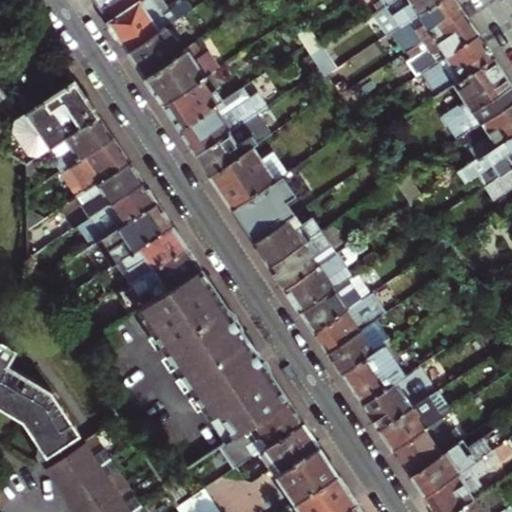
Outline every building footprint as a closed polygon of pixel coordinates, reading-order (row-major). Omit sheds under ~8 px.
[(94,0),(101,10),(116,0),(94,0)] [(163,0),(116,0),(101,10),(118,36),(129,52),(167,27),(195,8),(189,0),(168,0),(165,3),(163,0)] [(418,16),(442,0),(395,0),(382,9),(373,15),(387,36),(392,33),(396,30),(411,21),(418,16)] [(375,0),(382,9),(395,0),(375,0)] [(407,52),(465,15),(459,6),(455,0),(442,0),(418,16),(421,21),(414,26),(411,21),(396,30),(392,33),(405,54),(407,52)] [(422,74),(479,36),(473,27),(465,15),(407,52),(412,59),(408,61),(418,76),(422,74)] [(297,34),(311,55),(324,47),(332,42),(326,34),(318,39),(309,26),(297,34)] [(167,27),(129,52),(138,65),(146,77),(183,51),(167,27)] [(437,96),(494,59),(488,50),(479,36),(422,74),(437,96)] [(183,51),(146,77),(156,92),(164,104),(201,79),(220,66),(210,52),(204,56),(195,43),(183,51)] [(459,139),(511,104),(511,85),(511,84),(494,59),(437,96),(433,99),(459,139)] [(201,79),(164,104),(173,118),(180,129),(222,101),(215,90),(211,93),(201,79)] [(75,81),(6,127),(5,128),(9,131),(0,146),(0,149),(27,166),(27,165),(30,163),(52,150),(101,119),(91,104),(75,81)] [(222,101),(180,129),(189,142),(197,154),(257,114),(269,106),(259,92),(251,97),(244,87),(222,101)] [(498,146),(511,137),(511,104),(459,139),(464,147),(469,144),(473,151),(492,138),(498,146)] [(257,114),(197,154),(204,166),(211,175),(254,146),(271,134),(257,114)] [(108,130),(101,119),(52,150),(62,163),(57,166),(61,172),(114,139),(108,130)] [(0,123),(0,146),(9,131),(5,128),(6,127),(0,123)] [(486,187),(511,169),(511,137),(498,146),(458,173),(466,184),(479,175),(486,187)] [(122,150),(114,139),(61,172),(54,176),(70,202),(129,162),(122,150)] [(254,146),(211,175),(223,194),(233,208),(284,175),(288,172),(274,151),(263,159),(254,146)] [(137,173),(129,162),(70,202),(60,209),(74,229),(78,227),(143,183),(137,173)] [(42,183),(30,163),(27,165),(27,166),(28,192),(42,183)] [(511,169),(486,187),(494,199),(511,187),(511,169)] [(284,175),(233,208),(245,226),(255,241),(294,215),(305,207),(284,175)] [(150,192),(143,183),(78,227),(91,247),(97,243),(157,203),(150,192)] [(165,214),(157,203),(97,243),(112,266),(117,263),(172,226),(165,214)] [(294,215),(255,241),(264,255),(270,264),(322,230),(313,218),(302,226),(294,215)] [(179,236),(172,226),(117,263),(130,284),(186,247),(179,236)] [(322,230),(270,264),(279,277),(286,288),(337,253),(322,230)] [(337,253),(286,288),(293,298),(301,311),(353,275),(346,265),(354,259),(356,251),(351,243),(337,253)] [(193,257),(186,247),(130,284),(116,294),(129,314),(137,309),(200,267),(193,257)] [(33,256),(29,259),(30,274),(30,283),(32,286),(47,276),(33,256)] [(273,376),(200,267),(137,309),(226,442),(289,400),(273,376)] [(353,275),(301,311),(308,321),(315,332),(372,293),(359,271),(353,275)] [(372,293),(315,332),(323,344),(329,352),(382,316),(389,311),(376,291),(373,294),(372,293)] [(382,316),(329,352),(335,362),(343,373),(389,342),(378,325),(385,320),(382,316)] [(0,411),(23,422),(34,439),(35,451),(40,457),(82,429),(53,384),(8,358),(17,343),(0,332),(0,411)] [(389,342),(343,373),(353,389),(363,404),(410,373),(389,342)] [(410,373),(363,404),(372,418),(380,429),(433,394),(439,390),(422,365),(410,373)] [(433,394),(380,429),(386,439),(393,449),(441,418),(451,411),(439,390),(433,394)] [(296,411),(289,400),(226,442),(220,447),(234,469),(262,450),(304,422),(296,411)] [(441,418),(393,449),(403,463),(411,475),(462,440),(464,439),(456,427),(450,431),(441,418)] [(312,434),(304,422),(262,450),(276,470),(272,473),(293,504),(338,474),(331,463),(312,434)] [(149,511),(98,436),(48,469),(56,480),(72,504),(77,511),(149,511)] [(462,440),(411,475),(417,485),(424,496),(492,450),(483,437),(467,448),(462,440)] [(492,450),(424,496),(433,508),(435,511),(453,511),(486,490),(477,477),(496,465),(494,463),(511,450),(511,449),(506,441),(492,450)] [(349,489),(338,474),(293,504),(298,511),(341,511),(357,502),(349,489)] [(176,476),(164,484),(175,500),(186,493),(176,476)] [(219,511),(204,489),(190,498),(179,506),(183,511),(219,511)] [(486,490),(453,511),(502,511),(510,506),(504,497),(496,502),(488,489),(486,490)] [(363,511),(357,502),(341,511),(363,511)]
